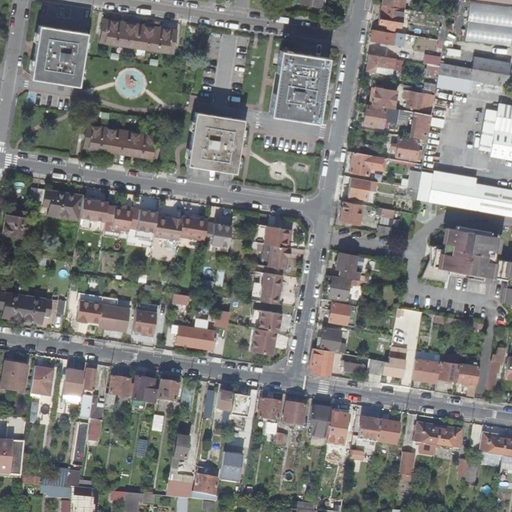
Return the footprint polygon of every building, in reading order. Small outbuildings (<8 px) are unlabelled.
[(382,0),(381,5),(402,9),(403,0),(382,0)] [(511,22),(511,6),(468,2),(463,40),(509,46),(511,22)] [(402,9),(381,5),(378,23),(387,25),(387,28),(394,30),(394,26),(400,27),(403,9),(402,9)] [(98,42),(114,44),(118,21),(101,19),(98,42)] [(118,21),(114,44),(135,47),(139,25),(118,21)] [(139,25),(135,47),(155,51),(159,28),(139,25)] [(85,33),(38,26),(29,79),(77,86),(85,33)] [(159,28),(155,51),(172,53),(175,31),(159,28)] [(407,35),(395,33),(395,34),(372,30),(370,40),(393,45),(394,40),(403,41),(403,39),(406,39),(407,35)] [(458,57),(460,50),(446,48),(445,55),(458,57)] [(327,59),(278,51),(268,121),(316,128),(327,59)] [(393,58),(388,56),(388,57),(368,54),(366,70),(377,72),(378,66),(386,67),(386,63),(393,63),(393,58)] [(438,65),(439,60),(440,57),(432,56),(430,64),(438,65)] [(437,74),(471,80),(504,86),(508,63),(473,56),(471,69),(443,64),(443,61),(439,60),(438,65),(437,74)] [(181,62),(156,58),(155,66),(179,70),(181,62)] [(430,76),(436,77),(437,74),(438,65),(430,64),(428,63),(427,68),(431,69),(430,76)] [(436,77),(435,87),(469,93),(471,80),(437,74),(436,77)] [(405,107),(421,109),(424,94),(408,91),(405,107)] [(509,133),(511,133),(511,106),(498,104),(497,111),(490,151),(489,154),(505,156),(509,133)] [(366,105),(363,124),(382,128),(385,108),(366,105)] [(78,107),(76,117),(101,121),(102,111),(78,107)] [(389,120),(395,122),(397,110),(391,108),(389,120)] [(397,110),(395,122),(405,124),(407,111),(397,110)] [(480,149),(490,151),(497,111),(487,110),(480,149)] [(418,116),(414,138),(425,140),(428,126),(429,118),(430,115),(426,115),(414,112),(414,116),(418,116)] [(240,120),(192,113),(184,166),(232,173),(240,120)] [(428,126),(441,129),(442,129),(444,121),(429,118),(428,126)] [(81,148),(98,151),(101,128),(85,125),(81,148)] [(421,165),(420,169),(433,172),(441,129),(428,126),(425,140),(422,160),(421,165)] [(101,128),(98,151),(118,154),(121,131),(101,128)] [(121,131),(118,154),(139,157),(143,134),(121,131)] [(489,156),(511,160),(511,133),(509,133),(505,156),(489,154),(489,156)] [(143,134),(139,157),(155,159),(158,137),(143,134)] [(418,140),(398,137),(397,145),(393,144),(393,148),(396,149),(395,156),(415,159),(418,140)] [(360,146),(358,154),(370,156),(372,149),(360,146)] [(358,154),(352,153),(348,172),(367,175),(370,156),(358,154)] [(469,210),(474,185),(431,178),(432,175),(419,173),(417,189),(415,200),(469,210)] [(393,192),(394,185),(351,177),(347,197),(364,200),(367,184),(371,184),(370,188),(393,192)] [(511,191),(474,185),(469,210),(511,217),(511,191)] [(36,203),(38,189),(32,188),(29,202),(36,203)] [(81,196),(38,189),(36,203),(36,205),(47,207),(46,215),(77,219),(81,196)] [(107,201),(82,198),(79,217),(87,218),(104,220),(107,201)] [(361,205),(342,201),(339,220),(358,224),(361,205)] [(130,217),(132,208),(113,206),(107,205),(103,227),(110,228),(119,229),(128,230),(129,228),(130,217)] [(129,228),(136,229),(139,209),(132,208),(130,217),(129,228)] [(392,217),(393,210),(381,208),(380,215),(392,217)] [(2,235),(26,239),(30,212),(14,209),(13,215),(5,214),(2,235)] [(156,216),(157,212),(139,209),(136,229),(154,232),(156,216)] [(171,218),(156,216),(154,232),(153,236),(169,238),(178,239),(179,236),(181,218),(171,217),(171,218)] [(206,219),(182,216),(181,218),(179,236),(203,240),(206,222),(206,219)] [(203,243),(210,244),(213,223),(206,222),(203,240),(203,243)] [(229,239),(231,226),(213,223),(210,244),(228,247),(229,239)] [(263,243),(266,226),(259,225),(256,243),(263,243)] [(266,226),(263,243),(270,245),(286,247),(289,230),(266,226)] [(377,233),(408,238),(409,232),(391,229),(391,228),(379,226),(377,233)] [(454,230),(489,236),(489,232),(455,226),(454,230)] [(442,249),(492,258),(496,238),(489,236),(454,230),(445,229),(442,249)] [(270,245),(263,243),(260,265),(267,266),(270,245)] [(270,245),(267,266),(285,269),(287,258),(288,258),(290,248),(286,247),(270,245)] [(505,281),(511,282),(511,262),(492,260),(492,258),(442,249),(442,250),(439,250),(436,246),(429,246),(428,259),(448,262),(447,270),(481,277),(505,281)] [(29,258),(30,251),(7,248),(6,254),(29,258)] [(339,270),(338,277),(350,279),(358,281),(359,272),(353,272),(355,256),(338,253),(335,270),(339,270)] [(31,255),(30,264),(37,266),(39,257),(31,255)] [(355,257),(353,271),(360,272),(362,258),(355,257)] [(425,266),(447,270),(448,262),(428,259),(425,266)] [(222,286),(223,267),(215,266),(215,286),(222,286)] [(445,282),(446,274),(447,270),(425,266),(420,278),(445,282)] [(481,279),(481,277),(447,270),(446,274),(481,279)] [(281,275),(263,272),(261,287),(259,301),(277,304),(281,275)] [(358,281),(350,279),(350,280),(331,277),(328,297),(345,300),(348,284),(374,288),(375,284),(358,281)] [(202,280),(201,287),(211,288),(212,281),(202,280)] [(25,283),(12,281),(11,289),(24,291),(25,283)] [(511,282),(505,281),(501,302),(509,303),(511,303),(511,282)] [(259,301),(261,287),(253,286),(251,300),(259,301)] [(2,317),(22,320),(25,296),(0,292),(0,308),(3,309),(2,317)] [(102,297),(79,293),(78,301),(101,304),(102,297)] [(183,304),(184,295),(173,293),(171,303),(183,304)] [(25,296),(22,320),(42,323),(43,316),(48,316),(51,300),(25,296)] [(117,299),(102,297),(101,304),(116,306),(117,299)] [(101,304),(78,301),(75,321),(85,322),(85,321),(98,322),(101,304)] [(64,303),(57,302),(55,313),(62,314),(64,303)] [(136,302),(135,309),(155,312),(156,304),(136,302)] [(328,321),(345,324),(346,319),(351,320),(352,312),(348,311),(349,305),(331,302),(328,321)] [(98,325),(98,327),(125,331),(129,308),(116,306),(101,304),(98,322),(98,325)] [(135,309),(132,330),(141,331),(153,333),(156,312),(155,312),(135,309)] [(229,312),(216,310),(214,327),(226,328),(227,324),(229,312)] [(257,328),(260,310),(253,310),(250,327),(254,328),(257,328)] [(274,331),(277,331),(280,313),(260,310),(257,328),(274,331)] [(177,327),(176,334),(174,344),(213,349),(213,345),(214,339),(215,332),(177,326),(177,327)] [(257,328),(254,328),(250,352),(271,355),(274,331),(257,328)] [(333,351),(333,352),(345,353),(345,349),(337,348),(340,332),(322,328),(321,337),(320,339),(319,348),(333,351)] [(314,374),(329,376),(333,352),(312,349),(309,367),(314,374)] [(439,361),(459,364),(460,356),(440,353),(439,361)] [(502,392),(511,393),(511,354),(508,354),(502,392)] [(367,373),(381,376),(381,374),(384,359),(370,357),(367,373)] [(384,359),(381,374),(388,375),(388,373),(393,373),(393,376),(403,378),(405,360),(389,358),(389,360),(384,359)] [(436,383),(436,378),(439,363),(414,359),(411,379),(436,383)] [(436,378),(456,381),(459,364),(439,361),(439,363),(436,378)] [(342,370),(361,373),(362,365),(344,362),(342,370)] [(27,367),(5,363),(1,389),(23,392),(27,367)] [(468,383),(476,384),(479,367),(459,364),(456,381),(468,383)] [(52,370),(34,368),(30,393),(48,396),(52,370)] [(79,396),(83,373),(65,370),(61,395),(79,398),(79,396)] [(89,397),(79,396),(79,398),(78,405),(82,405),(80,419),(88,420),(96,372),(86,370),(83,390),(89,391),(89,397)] [(488,370),(485,388),(493,389),(496,371),(488,370)] [(107,395),(127,398),(129,380),(110,377),(107,395)] [(131,400),(150,403),(150,400),(153,400),(155,392),(151,391),(153,381),(134,378),(131,400)] [(176,390),(176,384),(159,381),(156,400),(174,402),(175,397),(178,397),(178,391),(176,390)] [(476,384),(468,383),(466,396),(474,397),(476,384)] [(212,390),(207,389),(202,418),(208,418),(212,390)] [(225,432),(231,394),(219,392),(216,410),(220,411),(217,431),(225,432)] [(253,398),(231,394),(225,432),(231,433),(233,417),(242,418),(243,410),(250,411),(253,398)] [(278,421),(281,403),(260,399),(257,418),(278,421)] [(305,406),(285,403),(282,423),(293,425),(293,430),(300,431),(305,406)] [(111,407),(103,406),(102,413),(110,415),(111,407)] [(330,413),(331,409),(311,406),(308,424),(311,424),(309,434),(311,435),(325,437),(327,437),(327,434),(330,413)] [(347,416),(330,413),(327,434),(344,437),(347,416)] [(150,431),(160,433),(163,418),(152,417),(150,431)] [(26,419),(10,418),(3,492),(0,491),(0,511),(11,511),(12,492),(19,492),(20,483),(19,483),(26,419)] [(376,440),(380,421),(363,418),(363,423),(360,422),(358,436),(376,440)] [(97,442),(101,421),(91,419),(88,440),(97,442)] [(398,424),(380,421),(376,440),(376,442),(395,445),(398,424)] [(265,423),(265,433),(274,433),(275,423),(265,423)] [(435,446),(438,426),(416,423),(414,443),(435,446)] [(461,430),(438,426),(435,446),(458,450),(461,430)] [(276,433),(274,445),(286,447),(287,437),(282,436),(282,435),(276,433)] [(501,457),(504,437),(482,433),(479,454),(501,457)] [(325,437),(311,435),(310,444),(323,446),(325,437)] [(176,436),(173,459),(180,459),(185,460),(188,438),(176,436)] [(511,438),(504,437),(501,457),(511,458),(511,438)] [(137,440),(136,457),(144,457),(145,441),(137,440)] [(434,454),(435,446),(414,443),(419,452),(434,454)] [(412,455),(401,453),(397,475),(409,477),(412,455)] [(236,482),(237,455),(218,454),(217,481),(236,482)] [(173,459),(171,458),(169,474),(178,475),(180,459),(173,459)] [(466,463),(467,461),(459,460),(456,475),(464,477),(466,463)] [(348,461),(347,470),(358,471),(359,462),(348,461)] [(476,464),(466,463),(464,477),(463,483),(473,484),(476,464)] [(193,478),(192,486),(190,499),(215,501),(216,496),(213,496),(216,473),(213,473),(213,470),(195,467),(193,478)] [(178,475),(169,474),(167,482),(192,486),(193,478),(178,475)] [(66,479),(65,487),(70,488),(77,488),(79,481),(66,479)] [(166,492),(165,497),(178,498),(187,499),(190,499),(192,486),(167,482),(166,492)] [(65,487),(46,485),(45,497),(70,500),(70,488),(65,487)] [(109,502),(122,503),(122,492),(109,492),(109,502)] [(136,494),(124,493),(123,500),(135,501),(136,494)] [(186,511),(187,499),(178,498),(177,511),(186,511)]
